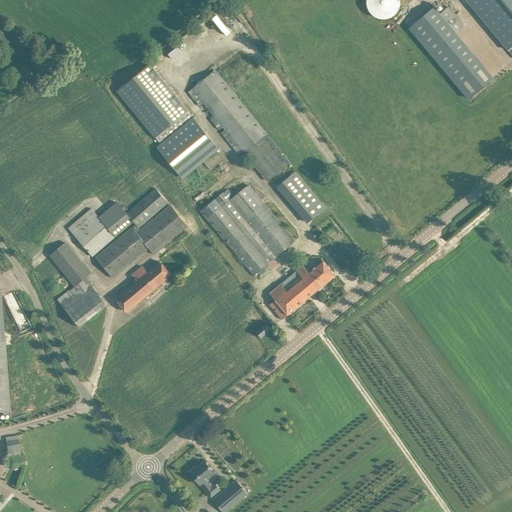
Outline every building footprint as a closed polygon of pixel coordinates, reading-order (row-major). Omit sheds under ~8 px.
[(391,18),(393,16),(397,12),(398,9),(400,4),(399,0),(366,0),(367,1),(367,4),(368,8),(369,11),(371,13),(373,16),(377,18),(380,19),(383,19),(387,19),(391,18)] [(511,0),(467,0),(511,53),(511,0)] [(457,32),(441,13),(434,6),(409,28),(426,47),(441,65),(466,44),(456,33),(457,32)] [(151,64),(117,91),(160,144),(193,117),(151,64)] [(16,71),(26,88),(35,82),(25,65),(16,71)] [(493,77),(483,65),(458,86),(468,98),(493,77)] [(290,162),(215,70),(193,88),(238,143),(243,150),(267,180),(290,162)] [(158,147),(159,147),(183,178),(219,149),(194,117),(158,147)] [(239,154),(243,150),(238,143),(234,147),(239,154)] [(278,186),(308,222),(326,207),(296,172),(278,186)] [(326,205),(347,193),(340,182),(319,194),(326,205)] [(202,210),(208,218),(254,274),(268,262),(266,259),(274,253),(276,256),(295,241),(249,185),(230,200),(229,199),(233,195),(228,189),(202,210)] [(139,228),(169,202),(156,188),(132,209),(126,214),(116,202),(99,217),(92,208),(68,228),(92,256),(133,221),(136,224),(96,257),(113,277),(149,248),(154,254),(188,225),(171,205),(170,204),(140,230),(139,228)] [(75,286),(83,280),(91,274),(66,242),(50,255),(75,286)] [(321,287),(335,275),(323,260),(309,272),(302,264),(296,269),(297,270),(270,293),(275,299),(270,304),(282,319),(321,287)] [(116,298),(127,311),(171,275),(160,262),(147,272),(142,266),(140,268),(132,275),(137,281),(116,298)] [(89,282),(86,285),(83,280),(75,286),(70,290),(74,295),(62,305),(79,326),(107,304),(89,282)] [(0,291),(0,412),(10,412),(4,330),(2,304),(1,293),(1,292),(0,291)] [(271,329),(266,323),(256,331),(261,337),(271,329)] [(20,455),(17,435),(5,437),(8,457),(3,457),(5,465),(12,463),(13,468),(27,466),(25,454),(20,455)] [(195,467),(190,472),(211,497),(217,492),(207,480),(215,473),(212,469),(205,461),(196,469),(195,467)] [(213,499),(223,511),(225,511),(248,494),(236,480),(213,499)]
